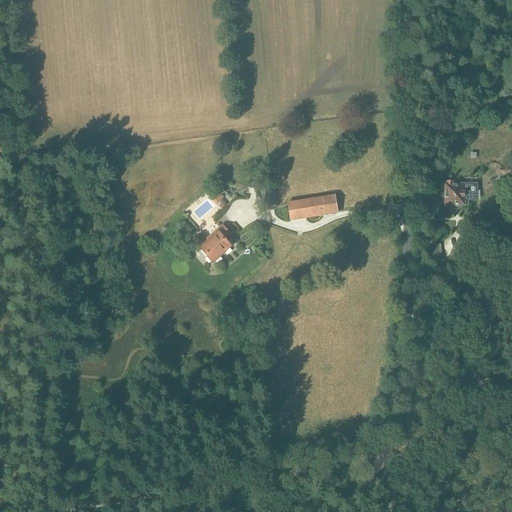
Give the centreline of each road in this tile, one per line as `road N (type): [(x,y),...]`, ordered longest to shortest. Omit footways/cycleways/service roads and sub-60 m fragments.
road 1 (unclassified): [(399,511),(388,427),(406,272),(405,0)]
road 2 (track): [(46,511),(16,139)]
road 3 (track): [(80,511),(388,458)]
road 4 (unknown): [(511,445),(466,435),(388,448)]
